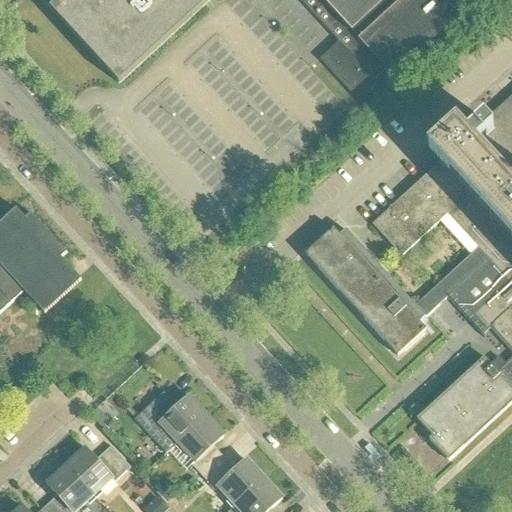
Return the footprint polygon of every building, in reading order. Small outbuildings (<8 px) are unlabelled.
[(62,0),(50,11),(119,86),(213,0),(299,0),(340,44),(321,62),(351,94),(370,77),(375,83),(387,72),(393,79),(479,0),(62,0)] [(334,231),(305,257),(398,358),(427,332),(420,325),(448,300),(471,324),(478,317),(511,353),(511,360),(498,374),(485,360),(417,422),(433,439),(429,442),(449,463),(511,405),(511,98),(470,138),(457,124),(448,132),(428,150),(441,164),(373,226),(402,258),(448,216),(479,250),(416,308),(346,232),(340,238),(334,231)] [(0,316),(24,294),(45,316),(82,282),(62,260),(67,255),(31,216),(26,221),(17,211),(0,226),(0,316)] [(136,422),(167,456),(179,446),(208,420),(189,400),(179,410),(166,395),(136,422)] [(208,420),(179,446),(197,464),(193,468),(199,475),(221,455),(214,448),(225,438),(208,420)] [(86,451),(67,469),(94,498),(112,480),(116,484),(131,470),(111,449),(96,463),(86,451)] [(220,489),(237,508),(265,482),(248,463),(237,473),(223,458),(202,477),(216,493),(220,489)] [(78,511),(94,498),(67,469),(47,487),(57,498),(43,511),(44,511),(78,511)] [(265,482),(237,508),(240,511),(272,511),(283,502),(265,482)] [(157,496),(166,505),(177,495),(168,485),(157,496)]
